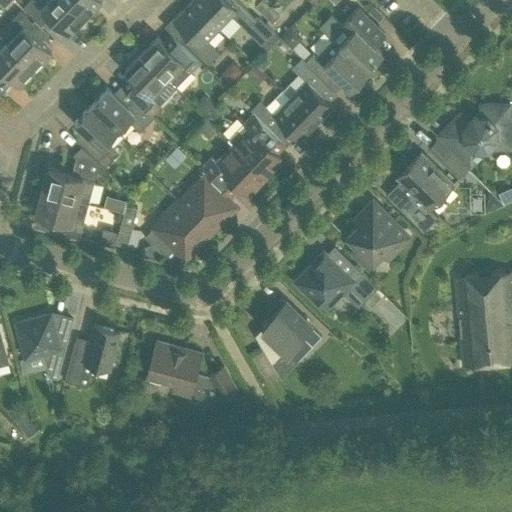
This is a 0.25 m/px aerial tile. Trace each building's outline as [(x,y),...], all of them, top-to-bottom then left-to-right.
[(66,0),(47,0),(41,7),(33,0),(29,0),(23,7),(41,25),(50,16),(69,35),(85,18),(66,0)] [(66,0),(85,18),(102,1),(100,0),(66,0)] [(236,0),(192,0),(191,1),(219,28),(231,15),(262,47),(274,34),(236,0)] [(259,0),(254,6),(263,14),(270,6),(263,0),(259,0)] [(206,40),(219,28),(191,1),(174,19),(185,30),(180,35),(209,63),(219,53),(206,40)] [(279,15),(270,6),(263,14),(272,22),(279,15)] [(339,45),(339,44),(366,71),(367,70),(365,69),(382,52),(375,45),(364,35),(375,24),(358,7),(347,19),(340,26),(330,37),(332,38),(339,45)] [(52,53),(26,28),(32,21),(20,10),(0,30),(0,36),(6,42),(7,42),(35,70),(52,53)] [(160,71),(166,77),(175,68),(184,78),(201,61),(172,32),(163,41),(158,35),(141,52),(160,71)] [(322,78),(330,69),(350,88),(366,71),(339,44),(339,45),(332,38),(316,55),(314,52),(305,61),(322,78)] [(0,68),(19,87),(35,70),(7,42),(6,42),(0,48),(0,68)] [(160,71),(141,52),(124,70),(142,87),(133,95),(135,97),(151,112),(176,86),(166,77),(160,71)] [(264,54),(255,63),(262,69),(271,60),(264,54)] [(322,78),(305,61),(301,57),(292,67),(306,81),(290,97),(316,122),(333,105),(316,89),(324,80),(322,78)] [(255,63),(246,72),(258,83),(267,75),(262,69),(255,63)] [(180,84),(191,94),(208,76),(197,65),(180,84)] [(163,101),(173,111),(189,95),(180,85),(163,101)] [(135,97),(126,105),(108,87),(91,104),(117,129),(127,119),(140,131),(154,116),(151,112),(135,97)] [(254,112),(274,132),(282,123),(299,139),(316,122),(290,97),(274,113),(260,99),(250,109),(254,113),(254,112)] [(202,99),(197,104),(205,113),(214,105),(208,99),(202,99)] [(495,148),(511,148),(510,103),(479,104),(479,116),(473,116),(468,120),(460,112),(448,124),(460,136),(449,147),(470,166),(481,154),(481,148),(491,144),(495,148)] [(107,140),(117,129),(91,104),(74,121),(93,139),(85,148),(99,162),(104,167),(119,152),(107,140)] [(233,145),(264,175),(282,158),(271,147),(270,143),(278,135),(274,132),(254,112),(254,113),(228,140),(233,145)] [(99,162),(85,148),(82,145),(73,154),(76,156),(71,173),(48,167),(42,190),(89,203),(95,179),(99,162)] [(247,193),(264,175),(233,145),(217,162),(211,157),(201,167),(225,190),(232,182),(237,182),(247,193)] [(176,146),(164,158),(175,169),(187,156),(176,146)] [(428,209),(453,183),(421,152),(405,168),(415,179),(406,188),(428,209)] [(457,182),(467,173),(449,156),(440,166),(457,182)] [(210,231),(227,214),(196,183),(179,201),(210,231)] [(83,225),(89,203),(42,190),(36,213),(59,219),(56,231),(79,237),(83,225)] [(104,209),(123,213),(125,204),(126,202),(107,197),(104,209)] [(194,248),(210,231),(179,201),(154,226),(162,234),(152,243),(140,248),(138,253),(158,258),(162,253),(166,257),(175,247),(179,251),(188,243),(194,248)] [(391,251),(407,235),(372,202),(363,212),(367,216),(348,236),(356,244),(352,248),(369,265),(387,247),(391,251)] [(127,246),(137,207),(125,204),(123,213),(115,243),(127,246)] [(340,292),(356,307),(376,286),(353,263),(344,272),(323,252),(296,281),(324,308),(340,292)] [(511,272),(456,277),(463,365),(511,360),(511,272)] [(404,289),(403,288),(391,301),(406,315),(406,314),(404,289)] [(264,325),(255,334),(271,363),(285,348),(297,360),(298,359),(321,336),(312,327),(282,297),(273,307),(275,309),(261,323),(264,325)] [(52,318),(50,313),(16,322),(25,357),(42,352),(49,376),(57,378),(73,319),(60,315),(52,318)] [(79,384),(85,361),(109,368),(119,331),(94,324),(88,344),(85,346),(74,343),(64,380),(79,384)] [(147,374),(175,381),(173,389),(213,400),(222,395),(223,398),(237,390),(223,365),(209,373),(210,374),(209,375),(196,372),(201,353),(156,340),(147,374)] [(248,408),(242,397),(233,402),(239,413),(248,408)] [(25,413),(15,421),(28,438),(38,430),(25,413)]
